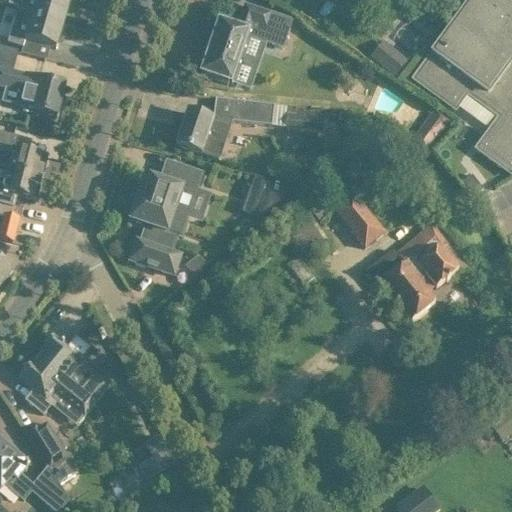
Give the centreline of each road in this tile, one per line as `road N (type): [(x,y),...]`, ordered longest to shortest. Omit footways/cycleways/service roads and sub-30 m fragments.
road 1 (residential): [(225,511),(74,227)]
road 2 (tertiary): [(74,227),(137,0)]
road 3 (tertiary): [(0,332),(74,227)]
